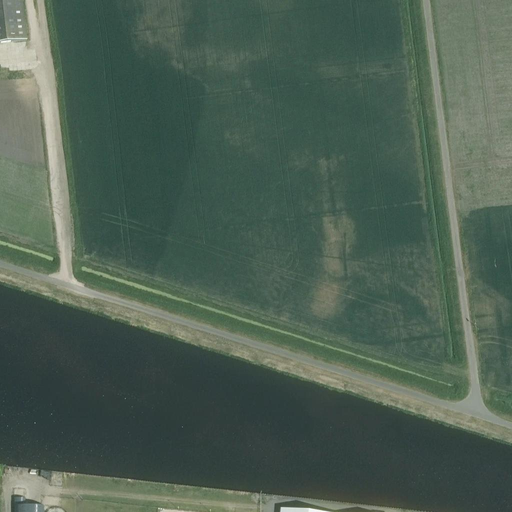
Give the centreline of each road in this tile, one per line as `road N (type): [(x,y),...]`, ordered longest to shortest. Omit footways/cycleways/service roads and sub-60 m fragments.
road 1 (unclassified): [(511,426),(0,264)]
road 2 (track): [(477,415),(425,0)]
